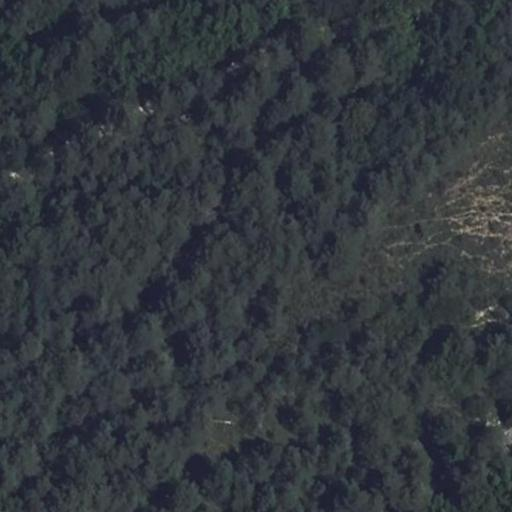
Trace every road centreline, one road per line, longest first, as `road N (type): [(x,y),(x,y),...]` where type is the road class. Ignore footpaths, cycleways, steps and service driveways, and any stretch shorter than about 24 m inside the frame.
road 1 (track): [(511,5),(397,16),(282,47),(120,122),(0,191)]
road 2 (track): [(0,55),(167,0)]
